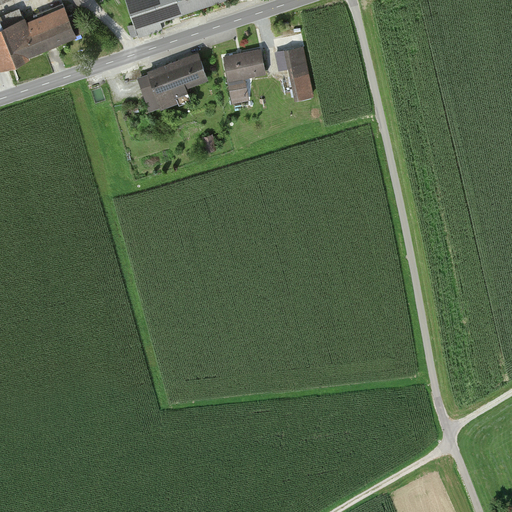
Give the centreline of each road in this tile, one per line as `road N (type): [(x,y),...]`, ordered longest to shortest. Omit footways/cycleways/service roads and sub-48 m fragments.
road 1 (track): [(353,0),(449,433)]
road 2 (tertiary): [(0,99),(299,0)]
road 3 (track): [(336,511),(452,445)]
